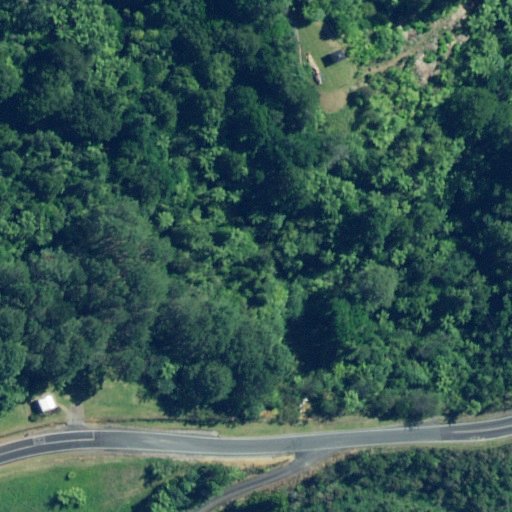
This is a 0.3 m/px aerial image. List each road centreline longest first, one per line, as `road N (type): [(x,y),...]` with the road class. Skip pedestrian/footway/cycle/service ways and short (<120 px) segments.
road 1 (unclassified): [(511,431),(454,440),(341,430),(73,442),(0,460)]
road 2 (track): [(204,511),(341,430)]
